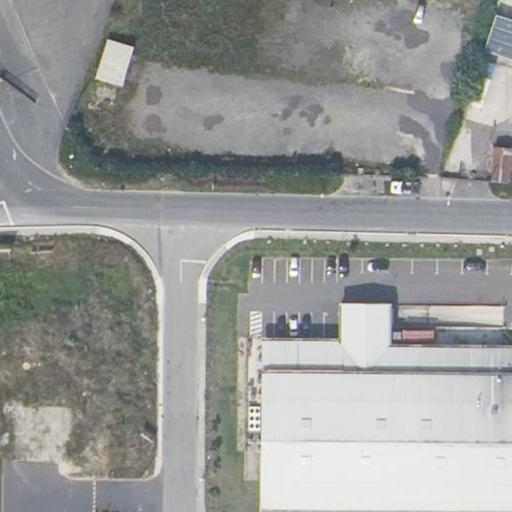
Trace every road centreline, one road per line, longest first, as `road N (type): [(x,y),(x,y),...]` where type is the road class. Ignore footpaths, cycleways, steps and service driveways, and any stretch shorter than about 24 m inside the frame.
road 1 (residential): [(511,218),(182,204)]
road 2 (residential): [(182,204),(184,511)]
road 3 (unknown): [(432,123),(209,100)]
road 4 (unknown): [(432,123),(444,48),(437,26),(426,16),(351,0)]
road 5 (residential): [(182,204),(40,199)]
